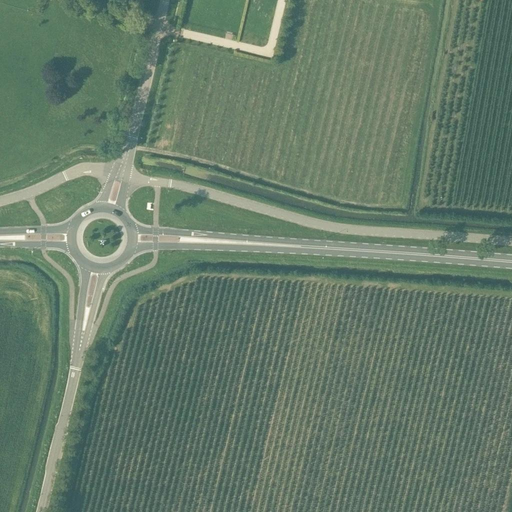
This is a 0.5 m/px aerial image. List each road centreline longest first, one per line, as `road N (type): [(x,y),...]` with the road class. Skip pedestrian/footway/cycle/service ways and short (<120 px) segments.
road 1 (unclassified): [(511,243),(335,229),(121,173)]
road 2 (primary): [(511,261),(210,242)]
road 3 (unclassified): [(40,511),(85,319)]
road 4 (tertiary): [(121,173),(165,0)]
road 5 (unclassified): [(121,173),(75,172),(0,201)]
